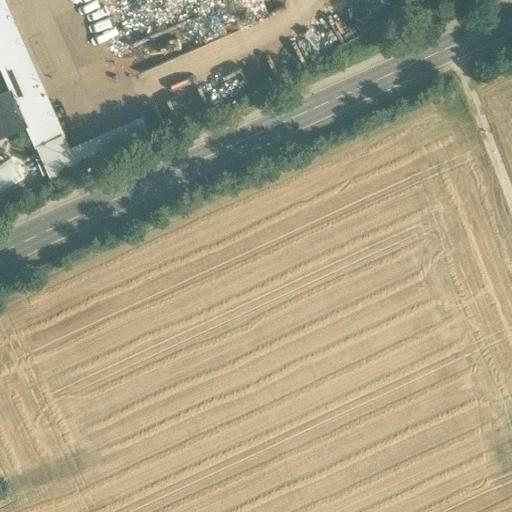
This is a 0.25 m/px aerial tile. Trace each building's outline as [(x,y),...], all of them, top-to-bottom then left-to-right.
[(0,0),(0,54),(21,45),(0,0)] [(42,92),(21,45),(0,54),(0,64),(12,91),(26,125),(28,129),(53,117),(44,96),(26,103),(24,99),(42,92)] [(12,91),(0,96),(0,98),(14,130),(26,125),(12,91)] [(0,98),(0,136),(14,130),(0,98)] [(53,117),(28,129),(35,145),(60,133),(53,117)]
